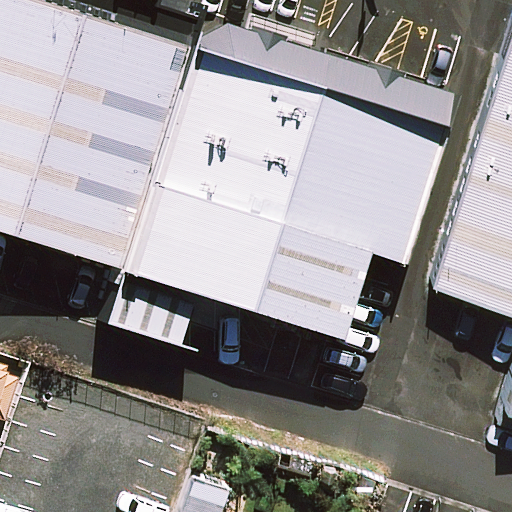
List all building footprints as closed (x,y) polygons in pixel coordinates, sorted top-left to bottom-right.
[(173,31),(75,0),(0,0),(0,229),(100,256),(173,31)] [(439,116),(173,31),(100,256),(320,327),(353,227),(398,241),(439,116)] [(511,304),(511,32),(432,279),(511,304)] [(0,423),(27,339),(0,330),(0,423)] [(217,511),(227,485),(194,474),(183,508),(194,511),(217,511)]
